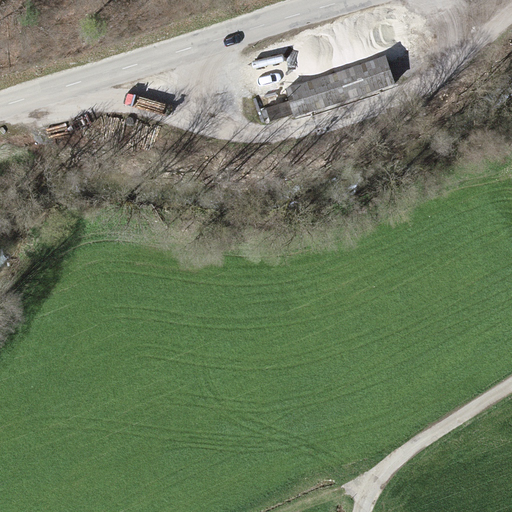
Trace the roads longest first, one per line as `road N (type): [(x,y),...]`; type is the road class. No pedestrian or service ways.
road 1 (tertiary): [(0,101),(342,0)]
road 2 (unclassified): [(361,511),(390,463),(511,382)]
